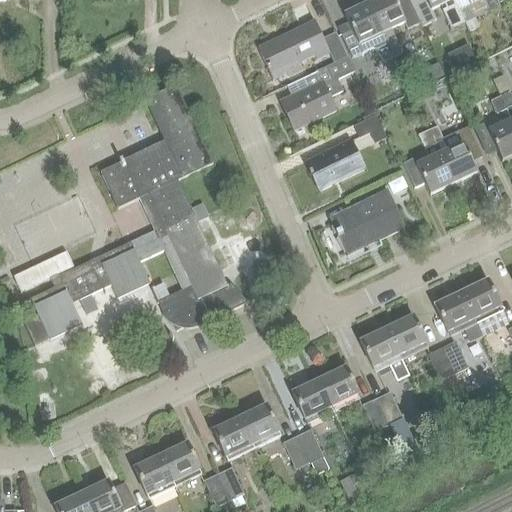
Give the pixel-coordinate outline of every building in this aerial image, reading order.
[(407,30),(420,24),(409,0),(398,0),(394,2),(392,0),(379,0),(367,6),(393,59),(403,55),(389,31),(404,24),(407,30)] [(451,32),(464,25),(451,0),(409,0),(420,24),(422,26),(435,20),(431,12),(444,5),(447,11),(442,13),(451,32)] [(451,0),(464,25),(474,21),(469,10),(484,3),(489,14),(500,9),(498,5),(495,0),(451,0)] [(345,16),(349,24),(339,29),(353,60),(373,50),(378,51),(389,75),(398,70),(393,59),(367,6),(345,16)] [(270,80),(282,75),(283,78),(299,71),(295,64),(310,58),(312,61),(329,53),(333,64),(347,58),(336,34),(322,40),(314,22),(256,49),(270,80)] [(280,103),(294,133),(336,113),(330,99),(342,93),(337,81),(354,73),(347,58),(316,72),(318,76),(306,82),(309,89),(280,103)] [(438,65),(425,71),(431,84),(444,78),(438,65)] [(65,255),(12,280),(19,295),(48,281),(53,291),(33,300),(37,308),(32,310),(36,317),(23,323),(34,348),(49,341),(49,343),(81,328),(71,307),(79,303),(86,317),(97,312),(91,298),(111,288),(118,302),(150,286),(140,265),(165,253),(160,243),(174,236),(173,232),(195,222),(197,225),(209,219),(203,206),(191,212),(177,184),(213,167),(175,86),(145,100),(165,143),(101,174),(119,211),(140,201),(155,232),(56,279),(56,277),(72,270),(65,255)] [(510,122),(511,125),(511,102),(508,95),(500,99),(505,111),(510,122)] [(505,111),(500,99),(490,104),(496,116),(505,111)] [(386,141),(375,118),(353,128),(358,141),(369,136),(374,147),(386,141)] [(511,158),(511,125),(510,122),(487,133),(484,126),(473,131),(485,156),(495,151),(501,163),(511,158)] [(467,130),(442,141),(436,129),(427,133),(452,186),(475,176),(470,165),(481,160),(467,130)] [(452,186),(427,133),(417,138),(428,161),(415,167),(412,162),(402,166),(414,190),(424,185),(430,197),(452,186)] [(363,171),(350,143),(305,165),(319,193),(363,171)] [(399,228),(384,198),(333,222),(348,252),(399,228)] [(154,289),(151,291),(163,316),(164,318),(165,321),(167,323),(169,325),(172,326),(174,328),(177,334),(183,331),(186,331),(189,331),(192,331),(195,330),(197,330),(200,329),(248,306),(248,305),(247,305),(231,287),(227,288),(197,225),(195,222),(173,232),(174,236),(160,243),(165,253),(183,292),(158,304),(152,291),(154,290),(154,289)] [(486,284),(460,297),(481,340),(506,328),(499,315),(500,315),(498,311),(499,310),(486,284)] [(481,340),(460,297),(433,310),(446,336),(449,340),(463,333),(470,346),(481,340)] [(411,319),(385,332),(400,363),(426,350),(411,319)] [(385,332),(358,345),(373,375),(389,368),(397,383),(407,378),(400,363),(385,332)] [(454,345),(440,352),(453,377),(466,371),(454,345)] [(453,377),(440,352),(426,358),(439,384),(453,377)] [(344,371),(319,383),(334,413),(359,402),(344,371)] [(334,413),(319,383),(292,396),(306,426),(334,413)] [(389,395),(375,402),(387,428),(401,422),(389,395)] [(387,428),(375,402),(361,408),(373,434),(387,428)] [(265,408),(239,421),(254,451),(280,439),(265,408)] [(254,451),(239,421),(212,434),(227,464),(254,451)] [(310,433),(296,440),(309,466),(323,459),(310,433)] [(309,466),(296,440),(282,447),(295,473),(309,466)] [(186,446),(160,458),(175,489),(201,477),(186,446)] [(175,489),(160,458),(133,471),(148,502),(175,489)] [(231,471),(217,478),(230,504),(244,498),(231,471)] [(370,494),(361,473),(339,484),(348,504),(370,494)] [(230,504),(217,478),(203,485),(216,511),(230,504)] [(82,496),(81,496),(81,497),(88,511),(127,511),(135,508),(125,486),(112,492),(108,484),(92,492),(82,496)] [(71,501),(55,509),(56,511),(88,511),(81,497),(81,496),(81,497),(71,501)]
